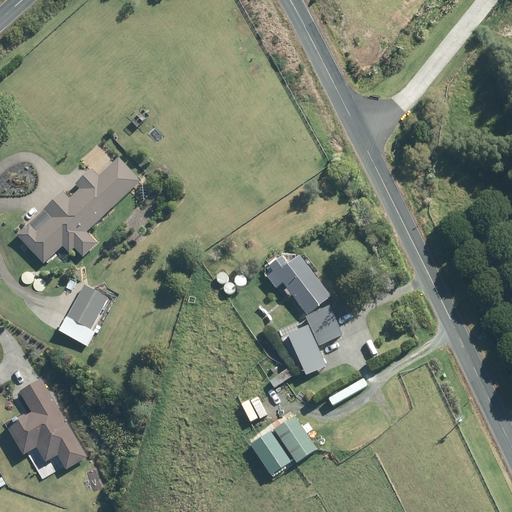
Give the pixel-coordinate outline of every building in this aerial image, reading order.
[(143,111),(131,122),(137,128),(149,117),(143,111)] [(92,169),(75,185),(79,190),(69,199),(62,192),(42,210),(50,219),(36,232),(29,224),(16,236),(43,265),(62,247),(69,254),(74,248),(83,258),(98,245),(87,233),(142,182),(119,158),(99,177),(92,169)] [(282,284),(307,316),(330,298),(299,257),(295,260),(295,257),(281,255),(281,259),(269,268),(273,273),(266,278),(275,290),(282,284)] [(85,286),(67,317),(91,331),(109,299),(85,286)] [(329,307),(306,318),(320,347),(343,336),(329,307)] [(308,328),(289,336),(305,374),(344,357),(340,348),(320,357),(308,328)] [(380,355),(372,341),(365,345),(372,359),(380,355)] [(352,368),(340,373),(343,379),(354,374),(352,368)] [(283,373),(270,382),(274,389),(288,380),(283,373)] [(34,377),(15,387),(28,408),(5,422),(21,448),(35,440),(46,456),(57,450),(67,466),(85,455),(34,377)] [(292,397),(285,384),(263,397),(270,409),(292,397)] [(352,388),(347,390),(351,397),(356,394),(352,388)] [(317,450),(295,416),(274,430),(296,464),(317,450)] [(277,469),(271,464),(267,468),(272,474),(277,469)] [(10,485),(4,475),(0,477),(0,490),(1,492),(10,485)]
